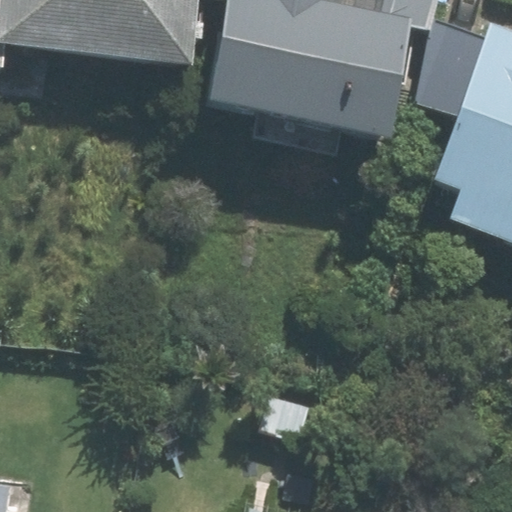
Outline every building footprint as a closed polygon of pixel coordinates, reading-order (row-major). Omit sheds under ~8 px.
[(0,0),(0,73),(183,97),(195,0),(0,0)] [(224,0),(206,133),(389,159),(405,38),(408,23),(388,19),(319,11),(320,0),(224,0)] [(422,41),(429,0),(391,0),(388,19),(408,23),(405,38),(422,41)] [(456,124),(483,49),(429,29),(412,115),(456,124)] [(448,234),(511,256),(511,44),(488,36),(483,49),(456,124),(431,190),(459,201),(448,234)] [(306,407),(268,396),(256,433),(294,444),(306,407)] [(0,511),(7,511),(11,488),(0,486),(0,511)] [(307,511),(256,496),(250,511),(307,511)]
